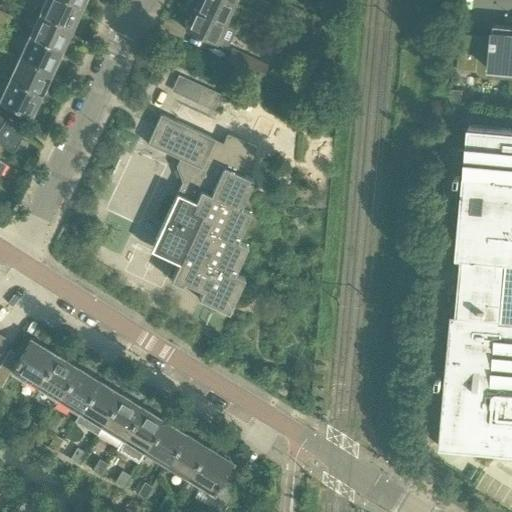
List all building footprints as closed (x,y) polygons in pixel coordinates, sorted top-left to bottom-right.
[(45,0),(39,14),(71,29),(81,8),(63,0),(45,0)] [(187,0),(185,5),(225,23),(234,3),(227,0),(197,0),(196,2),(188,1),(188,0),(187,0)] [(225,23),(185,5),(182,11),(183,11),(184,10),(190,16),(184,29),(226,49),(236,28),(225,23)] [(0,11),(0,22),(6,26),(11,16),(0,11)] [(39,14),(29,36),(61,51),(71,29),(39,14)] [(489,78),(510,79),(511,56),(511,26),(494,25),(492,37),(460,34),(456,70),(489,73),(489,78)] [(312,28),(311,40),(320,41),(321,28),(312,28)] [(29,36),(19,57),(52,72),(61,51),(29,36)] [(320,41),(311,40),(310,53),(318,53),(320,41)] [(267,66),(231,49),(225,61),(261,78),(267,66)] [(19,57),(9,80),(41,95),(52,72),(19,57)] [(172,89),(218,109),(225,93),(180,73),(172,89)] [(41,95),(9,80),(0,98),(0,103),(31,117),(41,95)] [(148,141),(146,143),(179,159),(176,167),(181,182),(177,192),(176,192),(150,249),(178,263),(177,265),(170,281),(182,286),(182,285),(184,283),(202,291),(198,298),(198,299),(228,313),(244,278),(234,274),(247,246),(237,241),(245,225),(250,213),(240,208),(253,180),(243,175),(252,155),(256,147),(227,133),(222,143),(220,149),(212,145),(215,139),(170,119),(163,115),(160,114),(155,124),(148,141)] [(3,119),(0,123),(0,142),(12,151),(24,133),(3,119)] [(443,414),(440,448),(445,448),(471,450),(473,451),(486,452),(487,452),(489,452),(503,453),(511,454),(511,129),(469,125),(467,150),(460,225),(457,255),(462,256),(462,258),(457,311),(457,315),(452,314),(443,414)] [(24,378),(37,386),(56,355),(30,339),(17,360),(7,354),(0,364),(0,386),(0,387),(10,371),(23,380),(24,378)] [(37,386),(58,399),(77,368),(76,368),(69,364),(56,355),(37,386)] [(58,399),(80,412),(99,382),(98,381),(91,377),(77,368),(58,399)] [(80,412),(101,425),(120,395),(120,394),(119,395),(112,390),(99,382),(80,412)] [(101,425),(123,439),(141,408),(134,403),(120,395),(101,425)] [(123,439),(144,452),(162,421),(155,417),(156,416),(141,408),(123,439)] [(26,433),(34,438),(42,426),(33,421),(26,433)] [(144,452),(166,465),(185,434),(184,434),(177,430),(177,429),(163,421),(162,421),(144,452)] [(166,465),(187,478),(206,447),(205,447),(198,443),(185,434),(166,465)] [(48,446),(56,451),(63,439),(55,435),(48,446)] [(70,459),(78,464),(85,452),(77,447),(70,459)] [(206,447),(187,478),(200,486),(198,488),(200,488),(194,497),(209,506),(205,511),(222,511),(234,493),(219,483),(232,463),(206,447)] [(92,470),(100,475),(108,464),(100,459),(92,470)] [(115,482),(123,487),(130,475),(122,470),(115,482)] [(144,482),(137,493),(145,498),(153,487),(144,482)] [(157,509),(162,511),(166,511),(173,502),(165,497),(157,509)]
